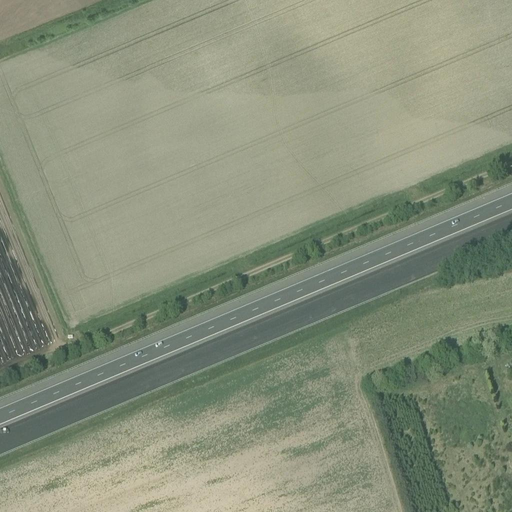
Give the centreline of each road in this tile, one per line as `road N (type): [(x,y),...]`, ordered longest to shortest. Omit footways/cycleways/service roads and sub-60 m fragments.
road 1 (motorway): [(511,202),(0,417)]
road 2 (motorway): [(0,439),(511,224)]
road 3 (track): [(0,372),(511,163)]
